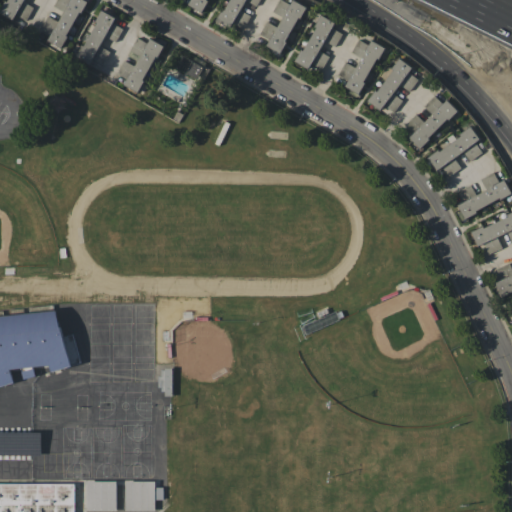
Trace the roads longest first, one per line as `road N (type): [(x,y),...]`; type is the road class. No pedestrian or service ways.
road 1 (residential): [(130,0),(404,168),(429,202),(511,376)]
road 2 (motorway): [(355,0),(432,51),(511,135)]
